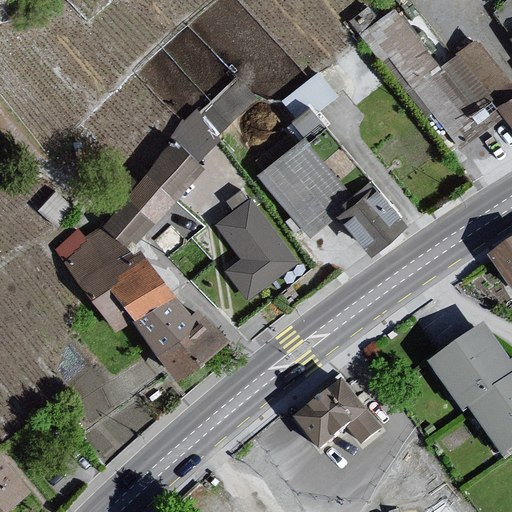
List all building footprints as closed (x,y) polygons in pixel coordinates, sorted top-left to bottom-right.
[(511,0),(491,0),(509,25),(511,22),(511,0)] [(396,12),(363,40),(454,149),(502,109),(511,100),(511,83),(476,41),(443,68),(396,12)] [(241,71),(176,117),(196,145),(261,98),(241,71)] [(511,100),(502,109),(511,123),(511,100)] [(202,171),(185,150),(107,213),(132,244),(181,203),(174,194),(202,171)] [(372,186),(340,212),(373,253),(405,227),(372,186)] [(249,201),(216,226),(241,260),(224,274),(245,303),(297,264),(249,201)] [(132,244),(107,213),(81,235),(78,232),(53,253),(95,304),(111,291),(124,280),(123,279),(145,260),(132,244)] [(511,243),(494,254),(511,282),(511,243)] [(174,296),(145,260),(123,279),(124,280),(111,291),(138,325),(174,296)] [(174,296),(138,325),(169,362),(184,381),(229,345),(211,323),(202,330),(174,296)] [(482,320),(424,359),(459,411),(470,403),(501,449),(511,442),(511,357),(509,360),(482,320)] [(349,382),(292,421),(323,457),(351,438),(361,451),(385,435),(349,382)] [(0,455),(0,511),(7,511),(31,494),(0,455)]
